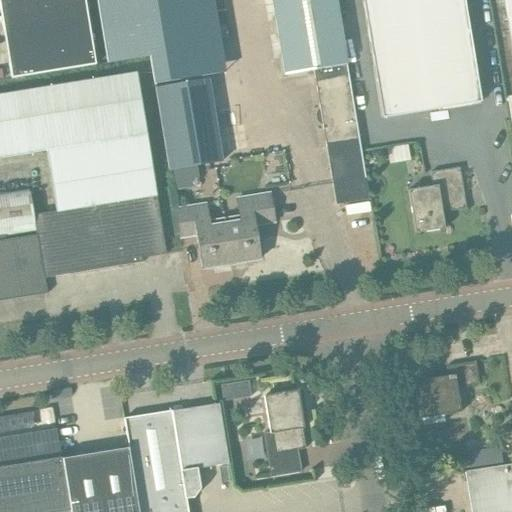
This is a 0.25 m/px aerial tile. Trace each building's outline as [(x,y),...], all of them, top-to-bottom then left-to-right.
[(0,0),(0,12),(1,16),(85,3),(84,0),(0,0)] [(313,71),(335,205),(369,199),(335,0),(271,0),(284,75),(313,71)] [(463,0),(362,0),(382,118),(481,102),(463,0)] [(511,0),(503,0),(511,54),(511,96),(508,97),(511,123),(511,0)] [(95,65),(85,3),(1,16),(11,78),(95,65)] [(166,254),(137,73),(0,95),(0,158),(46,151),(56,211),(33,215),(28,188),(0,192),(0,301),(47,294),(44,278),(143,262),(142,258),(166,254)] [(222,161),(208,79),(155,88),(168,170),(222,161)] [(390,161),(410,159),(409,144),(388,146),(390,161)] [(464,195),(459,168),(430,172),(432,186),(408,190),(415,234),(444,229),(440,199),(464,195)] [(226,223),(233,263),(260,259),(255,225),(276,221),(271,193),(237,199),(241,221),(226,223)] [(201,269),(233,263),(226,223),(211,226),(207,204),(175,210),(179,237),(196,235),(198,249),(201,269)] [(480,387),(475,361),(446,366),(448,376),(413,382),(419,419),(461,412),(457,391),(480,387)] [(224,398),(254,396),(253,379),(223,381),(224,398)] [(297,391),(264,396),(267,416),(270,432),(266,433),(273,476),(299,472),(296,450),(305,448),(301,429),(304,428),(297,391)] [(228,464),(218,404),(125,419),(140,511),(187,511),(186,499),(194,498),(200,489),(197,469),(228,464)] [(69,511),(56,430),(0,439),(0,511),(69,511)] [(502,463),(500,447),(467,451),(469,468),(502,463)] [(138,511),(128,448),(62,459),(70,511),(138,511)] [(511,511),(511,464),(464,473),(470,511),(511,511)]
